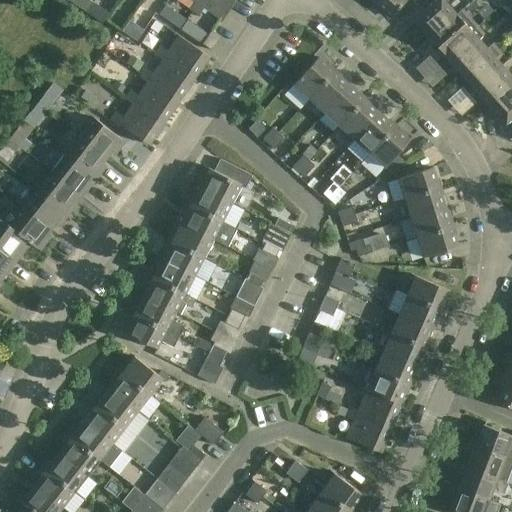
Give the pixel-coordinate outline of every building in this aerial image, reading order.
[(195,1),(190,8),(199,14),(204,7),(219,18),(231,0),(196,0),(195,2),(195,1)] [(377,0),(375,3),(390,17),(405,0),(377,0)] [(429,37),(456,13),(444,0),(436,0),(435,1),(434,0),(414,0),(413,2),(416,5),(418,3),(424,11),(414,20),(429,37)] [(511,0),(505,0),(500,5),(508,13),(511,9),(511,0)] [(137,38),(151,16),(137,8),(124,30),(137,38)] [(456,13),(429,37),(444,54),(477,25),(463,9),(458,14),(456,13)] [(477,25),(444,54),(460,71),(487,47),(479,39),(485,33),(477,25)] [(221,36),(212,30),(202,43),(212,49),(221,36)] [(154,56),(161,61),(163,58),(194,78),(209,56),(178,35),(167,52),(160,47),(154,56)] [(460,71),(475,88),(502,64),(498,60),(503,55),(494,44),(488,49),(487,47),(460,71)] [(309,98),(334,71),(318,57),(294,84),(309,98)] [(148,79),(179,100),(194,78),(163,58),(161,61),(152,74),(145,69),(139,78),(146,83),(148,79)] [(511,75),(502,64),(475,88),(490,105),(511,85),(511,75)] [(334,71),(309,98),(325,112),(349,85),(334,71)] [(164,122),(179,100),(148,79),(146,83),(138,95),(130,90),(124,99),(131,104),(133,101),(164,122)] [(43,94),(36,103),(46,110),(52,102),(63,89),(52,81),(43,94)] [(325,112),(340,126),(364,98),(349,85),(325,112)] [(511,85),(490,105),(505,122),(511,116),(511,85)] [(364,98),(340,126),(355,139),(380,112),(364,98)] [(149,144),(164,122),(133,101),(131,104),(123,117),(115,112),(109,121),(118,127),(119,125),(149,144)] [(31,110),(23,120),(32,127),(40,118),(46,110),(36,103),(33,107),(31,110)] [(380,112),(355,139),(370,153),(395,126),(380,112)] [(91,115),(76,133),(104,155),(109,149),(112,153),(123,139),(91,115)] [(262,138),(269,144),(279,132),(272,126),(262,138)] [(395,126),(370,153),(386,167),(411,140),(395,126)] [(8,139),(18,146),(25,151),(31,143),(15,130),(8,139)] [(284,137),(279,132),(269,144),(273,148),(284,137)] [(104,155),(76,133),(62,151),(94,176),(104,163),(100,160),(104,155)] [(12,153),(18,146),(8,139),(3,146),(12,153)] [(94,176),(62,151),(49,169),(77,191),(81,186),(84,189),(94,176)] [(299,171),(309,160),(303,154),(292,165),(299,171)] [(204,176),(198,187),(232,204),(241,186),(246,188),(252,176),(220,159),(214,171),(204,166),(200,174),(204,176)] [(309,160),(299,171),(304,175),(314,164),(309,160)] [(405,198),(439,187),(433,167),(398,178),(405,198)] [(77,191),(49,169),(35,188),(66,212),(76,199),(73,197),(77,191)] [(330,198),(340,187),(333,181),(323,192),(330,198)] [(223,222),(232,204),(198,187),(193,197),(189,195),(185,203),(222,222),(223,222)] [(340,187),(330,198),(334,203),(345,192),(340,187)] [(405,198),(411,217),(446,206),(439,187),(405,198)] [(66,212),(35,188),(21,206),(49,227),(53,223),(56,225),(66,212)] [(180,223),(213,240),(214,239),(228,246),(237,229),(223,222),(222,222),(185,203),(182,210),(185,212),(180,223)] [(49,227),(21,206),(15,213),(8,208),(0,217),(0,216),(0,218),(30,241),(29,241),(39,248),(48,236),(45,233),(49,227)] [(340,218),(355,214),(352,206),(337,211),(340,218)] [(411,217),(417,237),(452,226),(446,206),(411,217)] [(357,220),(355,214),(340,218),(342,225),(357,220)] [(277,217),(274,224),(287,231),(291,224),(277,217)] [(0,218),(0,247),(12,256),(16,251),(20,254),(29,241),(30,241),(0,218)] [(204,259),(213,240),(180,223),(174,233),(170,231),(167,239),(204,259)] [(267,237),(264,243),(278,250),(282,251),(291,233),(287,231),(274,224),(271,223),(265,235),(267,237)] [(452,226),(417,237),(424,257),(458,246),(452,226)] [(355,248),(357,256),(382,248),(389,246),(384,230),(362,237),(348,242),(350,250),(355,248)] [(163,247),(157,257),(195,277),(204,259),(167,239),(163,247)] [(264,243),(261,249),(275,256),(278,250),(264,243)] [(0,276),(2,278),(11,265),(8,262),(12,256),(0,247),(0,276)] [(151,268),(148,275),(185,295),(186,293),(195,277),(157,257),(151,268)] [(337,264),(351,270),(354,262),(340,257),(337,264)] [(348,277),(351,270),(337,264),(334,271),(348,277)] [(245,280),(259,287),(263,278),(249,271),(245,280)] [(148,285),(143,296),(176,313),(181,315),(186,304),(192,307),(196,298),(186,293),(185,295),(148,275),(144,283),(148,285)] [(416,275),(408,294),(441,309),(450,289),(416,275)] [(256,292),(259,287),(245,280),(243,285),(241,284),(234,297),(253,307),(259,294),(256,292)] [(321,302),(335,307),(338,300),(324,294),(321,302)] [(408,294),(400,312),(433,327),(441,309),(408,294)] [(176,313),(143,296),(137,307),(133,304),(129,311),(179,337),(185,327),(172,321),(176,313)] [(335,307),(321,302),(318,309),(332,314),(335,307)] [(231,308),(227,316),(240,323),(244,315),(231,308)] [(179,337),(129,311),(125,319),(129,322),(124,332),(158,349),(161,342),(174,348),(179,337)] [(400,312),(392,331),(425,346),(433,327),(400,312)] [(237,328),(240,323),(227,316),(224,322),(220,319),(213,332),(234,343),(241,330),(237,328)] [(392,331),(383,350),(417,364),(425,346),(392,331)] [(229,353),(234,343),(213,332),(208,342),(212,345),(208,352),(221,359),(226,351),(229,353)] [(305,339),(319,345),(322,338),(308,332),(305,339)] [(305,339),(302,346),(316,352),(316,353),(317,354),(328,358),(331,350),(319,345),(305,339)] [(383,350),(375,368),(409,383),(417,364),(383,350)] [(509,363),(504,374),(503,378),(511,381),(511,357),(511,355),(511,352),(507,350),(503,361),(509,363)] [(221,359),(208,352),(205,358),(219,365),(221,359)] [(123,363),(117,370),(150,396),(151,395),(163,379),(134,357),(127,366),(123,363)] [(368,385),(367,387),(401,402),(409,383),(375,368),(368,385)] [(116,380),(109,389),(138,412),(148,420),(161,403),(151,395),(150,396),(117,370),(112,377),(116,380)] [(511,381),(503,378),(504,374),(498,372),(494,382),(499,384),(493,399),(511,407),(511,381)] [(360,382),(356,391),(364,395),(358,409),(357,411),(390,426),(401,402),(367,387),(368,385),(360,382)] [(92,402),(125,428),(138,412),(109,389),(101,399),(97,395),(92,402)] [(113,444),(125,428),(92,402),(86,409),(91,412),(84,421),(113,444)] [(350,406),(346,416),(353,419),(346,436),(379,451),(390,426),(357,411),(358,409),(350,406)] [(223,432),(205,417),(195,429),(213,444),(223,432)] [(475,446),(511,459),(511,434),(484,424),(485,420),(478,418),(474,429),(480,431),(476,442),(475,446)] [(72,428),(67,434),(100,460),(101,460),(109,466),(121,450),(113,444),(84,421),(76,431),(72,428)] [(88,476),(100,460),(67,434),(61,441),(66,444),(58,453),(88,476)] [(470,439),(466,450),(472,453),(469,463),(467,467),(506,482),(511,467),(511,459),(475,446),(476,442),(470,439)] [(193,444),(188,451),(200,460),(205,454),(193,444)] [(182,445),(169,462),(187,476),(200,460),(188,451),(182,445)] [(42,466),(75,492),(88,476),(58,453),(51,463),(47,460),(42,466)] [(290,465),(303,474),(307,469),(295,459),(290,465)] [(504,494),(508,483),(467,467),(469,463),(462,461),(458,471),(464,474),(460,485),(459,488),(488,499),(492,489),(504,494)] [(156,478),(174,492),(180,486),(187,476),(169,462),(156,478)] [(303,474),(290,465),(285,472),(297,481),(303,474)] [(63,508),(75,492),(42,466),(36,473),(40,476),(33,485),(63,508)] [(323,490),(352,511),(365,495),(335,473),(323,490)] [(163,508),(174,492),(156,478),(144,493),(163,508)] [(254,481),(250,487),(262,496),(267,490),(254,481)] [(488,500),(488,499),(459,488),(460,485),(454,482),(450,493),(456,495),(450,510),(456,511),(483,511),(484,511),(487,511),(496,511),(500,505),(488,500)] [(59,511),(63,508),(33,485),(26,495),(22,492),(16,499),(24,505),(17,511),(59,511)] [(257,502),(262,496),(250,487),(245,493),(257,502)] [(352,511),(323,490),(310,506),(318,511),(352,511)] [(144,493),(131,510),(133,511),(159,511),(163,508),(144,493)]
